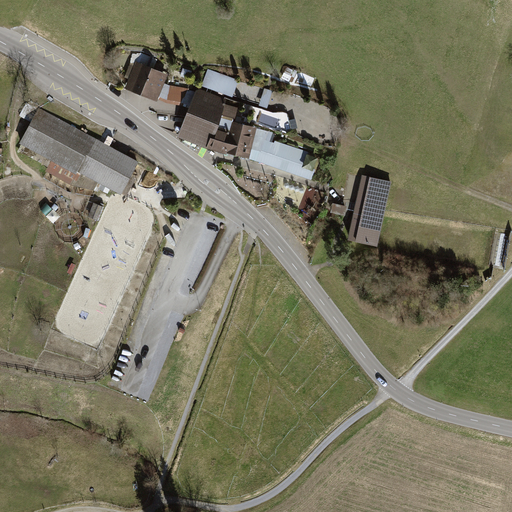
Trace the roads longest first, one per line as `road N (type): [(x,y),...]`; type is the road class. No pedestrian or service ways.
road 1 (tertiary): [(511,429),(429,408),(396,390),(255,221),(214,184),(0,41)]
road 2 (track): [(228,510),(286,483),(396,390),(511,269)]
road 3 (track): [(255,221),(157,504)]
